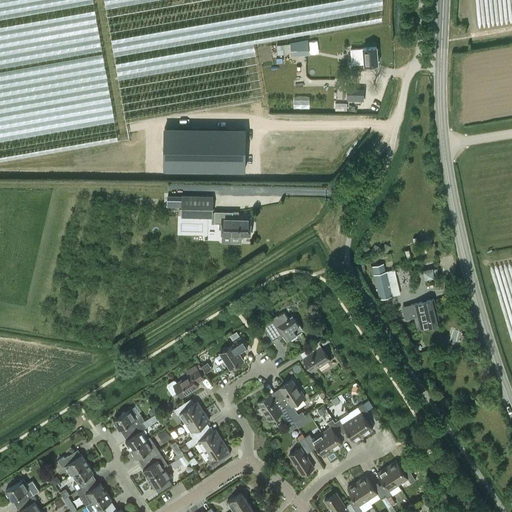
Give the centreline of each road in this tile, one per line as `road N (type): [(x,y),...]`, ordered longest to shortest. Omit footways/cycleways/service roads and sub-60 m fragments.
road 1 (secondary): [(511,407),(456,220),(440,66)]
road 2 (residential): [(246,464),(248,433),(223,392),(261,367),(270,382)]
